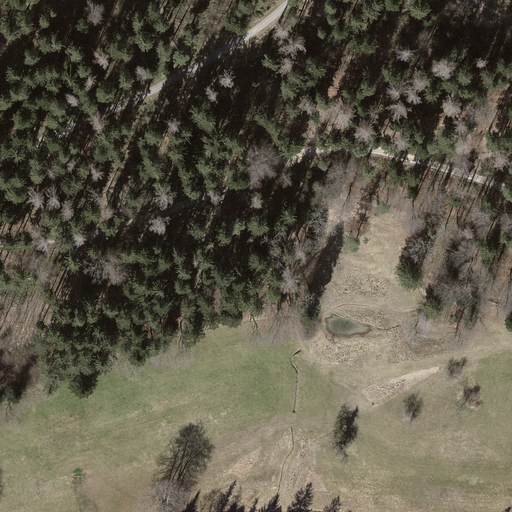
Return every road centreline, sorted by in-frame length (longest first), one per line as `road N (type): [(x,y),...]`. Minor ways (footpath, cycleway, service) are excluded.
road 1 (track): [(0,242),(96,233),(328,146),(405,156),(511,190)]
road 2 (track): [(0,158),(206,58),(289,0)]
